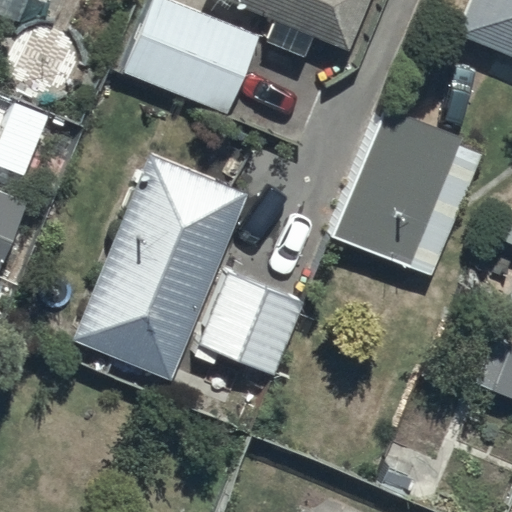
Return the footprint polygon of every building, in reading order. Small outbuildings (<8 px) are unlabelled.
[(140,0),(113,61),(218,108),(253,29),(187,0),(140,0)] [(237,0),(265,12),(256,35),(295,50),(304,28),(339,42),(356,0),(237,0)] [(511,0),(459,0),(449,25),(511,51),(511,0)] [(4,92),(0,102),(0,161),(17,169),(43,109),(4,92)] [(377,97),(323,228),(423,270),(475,146),(451,135),(453,128),(377,97)] [(141,145),(64,332),(105,350),(97,369),(131,383),(139,364),(163,374),(242,186),(141,145)] [(0,186),(0,234),(17,194),(0,186)] [(511,262),(498,295),(511,300),(511,262)] [(212,347),(265,367),(292,295),(219,267),(184,359),(205,367),(212,347)] [(443,366),(511,394),(511,340),(462,320),(443,366)]
